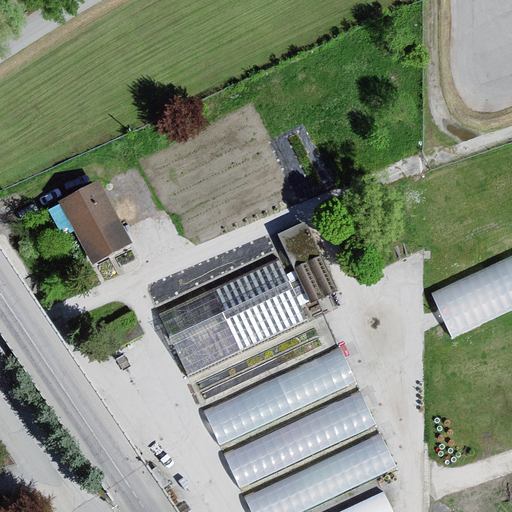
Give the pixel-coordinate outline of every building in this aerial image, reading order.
[(91,190),(51,210),(87,270),(124,252),(91,190)] [(511,251),(433,285),(453,332),(511,306),(511,251)] [(161,306),(190,371),(309,318),(281,253),(161,306)] [(206,404),(222,439),(358,379),(342,344),(206,404)] [(225,447),(241,483),(379,424),(363,388),(225,447)] [(385,432),(245,486),(255,511),(284,511),(399,468),(385,432)] [(390,511),(384,496),(346,511),(390,511)]
